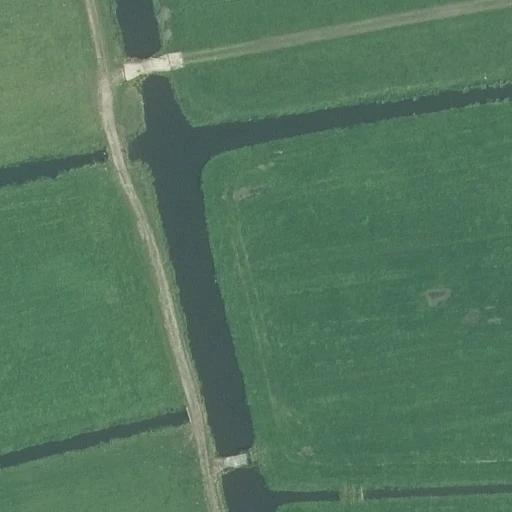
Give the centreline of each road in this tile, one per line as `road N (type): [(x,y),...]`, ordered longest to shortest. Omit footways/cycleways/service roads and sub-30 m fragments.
road 1 (track): [(213,511),(145,220),(111,141),(105,73)]
road 2 (track): [(105,73),(511,4)]
